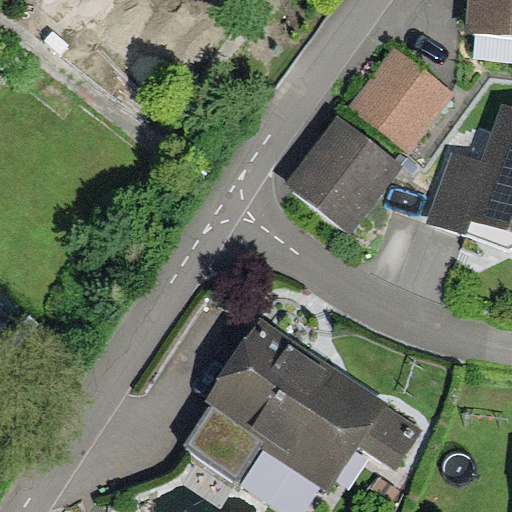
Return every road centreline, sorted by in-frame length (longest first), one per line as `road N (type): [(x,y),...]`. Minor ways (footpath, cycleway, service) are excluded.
road 1 (residential): [(19,511),(229,192)]
road 2 (residential): [(229,192),(454,317),(511,324)]
road 3 (residential): [(229,192),(364,0)]
